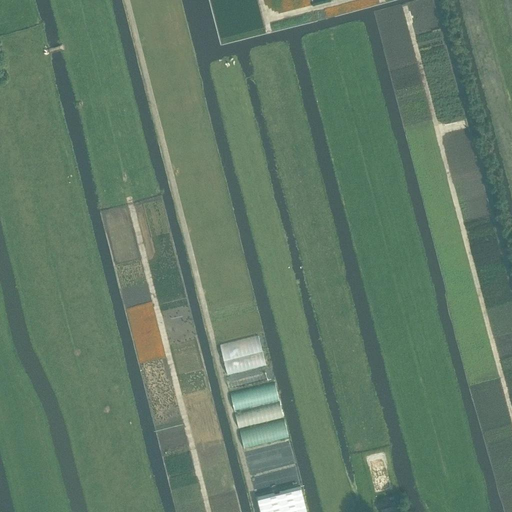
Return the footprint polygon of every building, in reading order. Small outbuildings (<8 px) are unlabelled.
[(226,377),(229,389),(266,379),(263,368),(226,377)] [(230,394),(234,410),(278,399),(274,383),(230,394)] [(235,415),(238,427),(282,415),(279,404),(235,415)] [(239,431),(243,447),(288,436),(284,420),(239,431)] [(257,498),(260,511),(306,511),(301,487),(257,498)]
